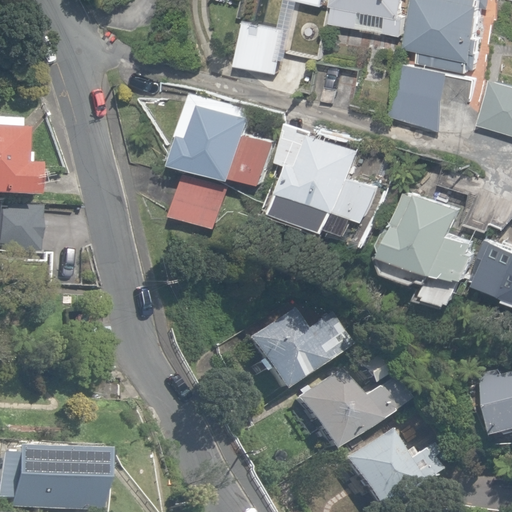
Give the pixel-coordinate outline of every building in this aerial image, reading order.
[(268,0),(267,10),(285,14),(287,1),(326,9),(328,0),(268,0)] [(334,21),(404,35),(409,13),(406,12),(408,0),(335,0),(335,4),(337,4),(334,21)] [(422,60),(470,71),(471,67),(476,68),(483,41),(477,40),(485,8),(489,9),(490,0),(420,0),(410,46),(424,49),(422,60)] [(241,55),(270,59),(276,18),(247,14),(241,55)] [(392,113),(447,126),(446,97),(453,70),(405,58),(392,113)] [(487,120),(511,126),(511,85),(498,82),(487,120)] [(236,174),(264,182),(277,141),(248,132),(252,117),(250,116),(253,107),(193,90),(180,133),(186,135),(178,159),(236,176),(236,174)] [(0,197),(33,200),(36,165),(23,164),(25,129),(19,129),(19,119),(0,117),(0,197)] [(334,223),(352,229),(358,213),(370,217),(381,184),(353,175),(362,147),(315,132),(316,128),(290,119),(283,158),(292,162),(277,207),(333,225),(334,223)] [(174,212),(217,225),(229,185),(186,172),(174,212)] [(465,274),(470,275),(477,252),(472,251),(475,241),(453,234),(461,208),(415,194),(415,196),(405,193),(395,224),(398,225),(397,228),(390,230),(387,241),(391,248),(390,251),(465,274)] [(33,206),(0,203),(0,251),(30,253),(33,206)] [(511,243),(506,242),(503,253),(490,249),(479,284),(511,293),(511,243)] [(458,302),(465,279),(437,270),(430,293),(458,302)] [(265,370),(279,391),(350,342),(330,312),(304,330),(289,308),(244,339),(258,360),(252,363),(259,373),(265,370)] [(70,331),(72,353),(110,350),(108,329),(70,331)] [(465,371),(471,382),(480,378),(475,366),(465,371)] [(294,397),(327,449),(409,398),(395,375),(358,397),(340,369),(294,397)] [(511,433),(511,370),(498,375),(496,369),(479,374),(497,437),(511,433)] [(87,399),(119,399),(119,377),(87,377),(87,399)] [(342,458),(375,510),(441,468),(433,456),(440,452),(434,442),(407,459),(388,429),(342,458)] [(9,507),(85,511),(92,511),(96,452),(13,446),(12,454),(0,453),(0,497),(9,498),(9,507)]
